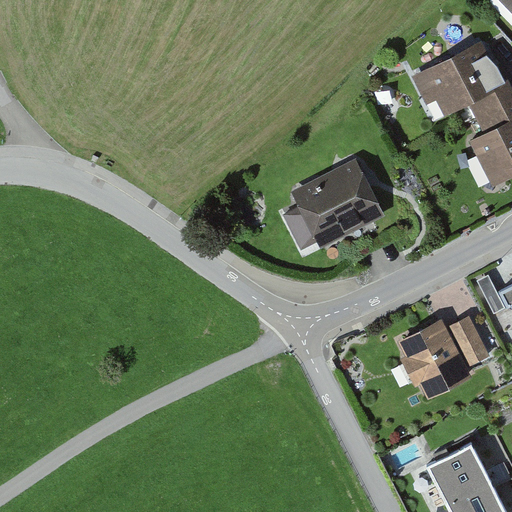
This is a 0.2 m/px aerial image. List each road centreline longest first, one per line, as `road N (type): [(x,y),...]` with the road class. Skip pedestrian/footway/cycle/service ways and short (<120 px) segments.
road 1 (unclassified): [(302,326),(126,415),(0,500)]
road 2 (residential): [(0,170),(41,169),(101,194),(302,326)]
road 3 (residential): [(511,227),(302,326)]
road 4 (residential): [(389,511),(305,347),(302,326)]
